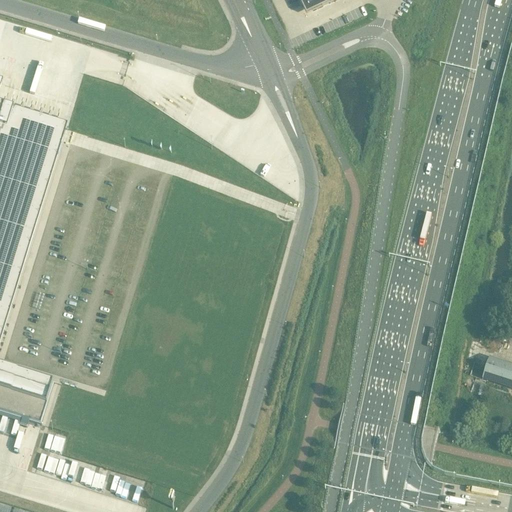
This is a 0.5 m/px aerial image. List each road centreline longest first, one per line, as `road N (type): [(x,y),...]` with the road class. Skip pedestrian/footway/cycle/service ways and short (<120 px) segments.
road 1 (primary): [(394,488),(503,0)]
road 2 (unclassified): [(380,37),(399,56),(401,92),(330,511)]
road 3 (primary): [(472,0),(367,424)]
road 4 (unclassified): [(291,125),(310,173),(309,210),(245,437),(198,511)]
road 5 (unclassified): [(0,4),(171,55),(259,71)]
